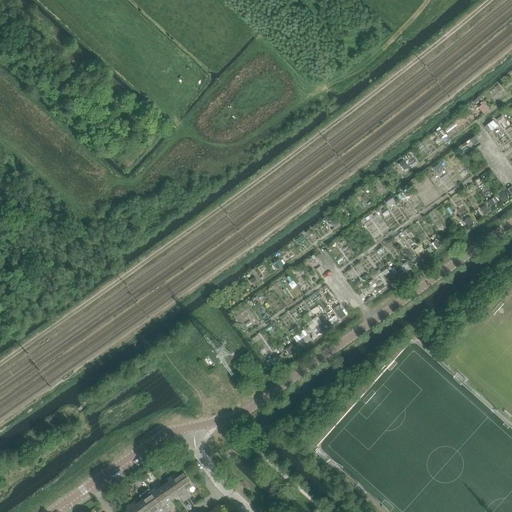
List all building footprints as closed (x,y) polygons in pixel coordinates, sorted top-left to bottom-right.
[(482,105),(479,108),(484,114),(489,110),(482,102),(480,103),(482,105)] [(493,121),(487,125),(492,131),(498,127),(493,121)] [(441,129),(436,133),(441,138),(445,134),(441,129)] [(415,159),(409,164),(412,168),(418,163),(415,159)] [(404,160),(399,164),(404,170),(409,167),(404,160)] [(439,164),(433,169),(438,175),(444,171),(439,164)] [(409,188),(403,192),(407,197),(412,193),(409,188)] [(360,196),(356,200),(360,204),(364,201),(360,196)] [(495,197),(489,202),(493,207),(499,203),(495,197)] [(486,206),(481,209),(485,216),(490,212),(486,206)] [(332,216),(328,219),(334,228),(339,225),(332,216)] [(470,217),(466,220),(469,226),(474,223),(470,217)] [(453,229),(448,233),(451,238),(456,234),(453,229)] [(437,240),(433,242),(437,249),(441,246),(437,240)] [(423,252),(417,256),(420,260),(421,259),(421,260),(426,256),(423,252)] [(281,260),(275,264),(278,269),(284,265),(281,260)] [(398,268),(392,272),(396,278),(402,274),(398,268)] [(391,272),(383,277),(388,285),(396,279),(391,272)] [(255,278),(251,280),(255,286),(259,283),(255,278)] [(377,286),(372,290),(375,294),(380,290),(377,286)] [(339,305),(333,309),(340,318),(345,314),(339,305)] [(335,316),(329,320),(331,324),(338,319),(335,316)] [(322,324),(316,328),(317,331),(319,333),(322,332),(325,330),(326,329),(322,324)] [(307,335),(302,339),(305,343),(311,339),(307,335)] [(292,346),(286,350),(289,354),(295,350),(292,346)] [(278,356),(272,360),(275,364),(281,359),(279,356),(278,356)] [(172,476),(188,499),(192,496),(188,490),(194,486),(184,471),(178,476),(176,473),(172,476)] [(145,482),(150,478),(147,473),(141,477),(145,482)] [(183,502),(188,499),(172,476),(167,480),(169,482),(163,486),(173,500),(179,496),(183,502)] [(167,504),(173,500),(163,486),(157,490),(156,488),(151,491),(165,511),(169,511),(172,510),(167,504)] [(165,511),(151,491),(149,489),(139,496),(142,500),(150,511),(156,511),(158,511),(159,511),(165,511)] [(150,511),(142,500),(137,504),(135,502),(130,505),(134,511),(150,511)]
